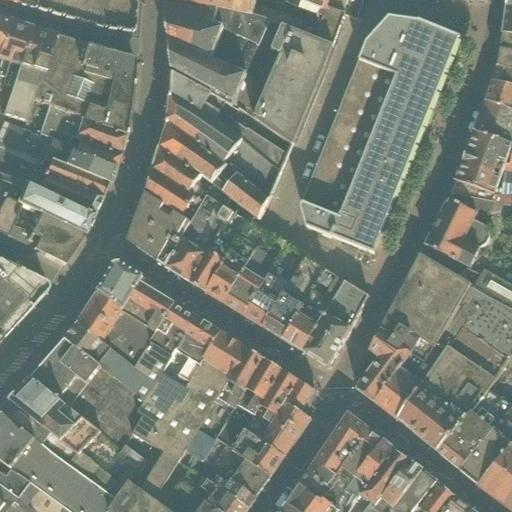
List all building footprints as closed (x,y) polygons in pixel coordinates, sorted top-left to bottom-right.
[(0,0),(33,11),(34,10),(37,0),(0,0)] [(134,36),(136,0),(37,0),(34,10),(104,31),(117,33),(117,34),(134,36)] [(167,0),(168,2),(212,10),(259,17),(284,28),(302,36),(302,35),(307,24),(279,12),(278,14),(263,8),(262,13),(255,11),(257,0),(167,0)] [(276,0),(326,21),(317,41),(316,43),(334,50),(346,17),(331,10),(334,0),(276,0)] [(334,0),(331,10),(346,17),(358,22),(365,0),(334,0)] [(511,0),(508,0),(508,5),(504,33),(504,32),(503,35),(504,35),(511,36),(511,0)] [(273,53),(284,28),(259,17),(212,10),(168,2),(167,18),(215,26),(224,30),(212,62),(270,86),(282,57),(273,53)] [(167,18),(170,44),(212,62),(224,30),(215,26),(167,18)] [(344,244),(375,256),(376,254),(375,254),(385,229),(396,200),(418,146),(425,128),(428,119),(432,110),(460,41),(461,42),(462,40),(458,38),(459,35),(461,31),(448,26),(421,22),(421,23),(420,24),(415,23),(391,20),(383,29),(368,45),(318,169),(304,205),(302,209),(303,211),(308,229),(312,231),(316,232),(324,235),(328,237),(332,239),(336,241),(340,242),(344,244)] [(0,115),(2,116),(2,117),(30,31),(8,23),(0,49),(0,115)] [(324,76),(325,71),(327,71),(334,50),(316,43),(317,41),(302,35),(302,36),(284,28),(273,53),(282,57),(270,86),(255,120),(262,124),(294,146),(312,104),(324,76)] [(2,117),(18,122),(21,123),(21,124),(24,126),(32,103),(54,38),(30,31),(2,117)] [(511,36),(504,35),(501,51),(511,51),(511,36)] [(78,68),(85,48),(54,38),(32,103),(125,138),(130,112),(133,85),(78,68)] [(173,74),(253,118),(255,120),(270,86),(212,62),(170,44),(171,62),(173,74)] [(133,85),(134,62),(85,48),(78,68),(133,85)] [(511,70),(511,51),(501,51),(498,68),(511,70)] [(511,70),(498,68),(493,83),(511,86),(511,70)] [(268,164),(281,177),(294,146),(253,118),(173,74),(173,77),(172,99),(223,129),(246,145),(250,148),(268,164)] [(511,111),(511,86),(493,83),(487,101),(511,111)] [(250,185),(270,203),(281,177),(268,164),(250,148),(246,145),(223,129),(172,99),(169,125),(191,140),(207,151),(226,165),(250,185)] [(511,124),(511,111),(487,101),(483,114),(511,124)] [(120,158),(125,138),(32,103),(24,126),(21,124),(19,129),(19,131),(67,150),(69,145),(79,147),(80,144),(120,158)] [(476,134),(506,146),(511,126),(511,124),(483,114),(476,134)] [(64,170),(71,151),(67,150),(19,131),(19,129),(4,124),(0,131),(0,151),(40,172),(42,167),(61,175),(63,169),(64,170)] [(203,178),(261,222),(269,205),(270,203),(250,185),(226,165),(207,151),(191,140),(169,125),(169,127),(162,150),(201,175),(204,177),(203,178)] [(475,134),(456,184),(495,197),(506,166),(511,148),(511,147),(506,146),(476,134),(475,134)] [(75,157),(114,172),(115,172),(115,171),(120,158),(80,144),(79,147),(69,145),(67,150),(71,151),(76,154),(75,157)] [(154,173),(190,196),(203,178),(204,177),(201,175),(162,150),(154,173)] [(0,177),(93,219),(102,201),(44,179),(43,179),(45,175),(40,172),(0,151),(0,177)] [(108,187),(114,172),(75,157),(76,154),(71,151),(64,170),(108,187)] [(511,167),(506,166),(495,197),(494,205),(511,207),(511,167)] [(44,179),(102,201),(108,187),(64,170),(63,169),(61,175),(42,167),(40,172),(45,175),(43,179),(44,179)] [(154,173),(147,196),(193,225),(204,206),(203,206),(189,197),(190,196),(154,173)] [(0,209),(5,202),(83,238),(93,219),(0,177),(0,209)] [(495,197),(456,184),(451,197),(494,205),(495,197)] [(193,225),(147,196),(139,218),(181,245),(193,225)] [(491,217),(511,219),(511,207),(494,205),(451,197),(450,201),(427,247),(467,267),(466,270),(480,277),(476,285),(473,284),(472,287),(475,289),(497,301),(511,308),(511,285),(484,271),(481,276),(471,270),(481,249),(487,245),(490,238),(490,232),(491,229),(482,225),(484,220),(477,216),(480,209),(490,214),(491,217)] [(181,245),(167,270),(190,284),(234,215),(208,199),(203,206),(204,206),(193,225),(181,245)] [(71,256),(83,238),(5,202),(0,209),(0,236),(25,249),(63,268),(71,256)] [(251,225),(241,219),(234,215),(190,284),(207,295),(239,244),(251,225)] [(134,231),(136,248),(167,270),(181,245),(139,218),(134,231)] [(268,235),(251,225),(239,244),(207,295),(225,306),(263,245),(262,244),(268,235)] [(288,248),(268,235),(262,244),(263,245),(225,306),(245,318),(277,267),(288,248)] [(306,259),(288,248),(277,267),(245,318),(264,330),(285,296),(306,259)] [(422,257),(382,330),(395,339),(402,328),(435,349),(472,287),(473,284),(422,257)] [(327,272),(306,259),(285,296),(264,330),(285,343),(327,272)] [(0,343),(46,292),(45,287),(0,263),(0,343)] [(116,267),(100,295),(125,312),(143,285),(146,281),(122,266),(116,267)] [(303,354),(346,284),(327,272),(285,343),(303,354)] [(370,298),(360,292),(346,284),(303,354),(330,371),(370,298)] [(177,306),(143,285),(125,312),(114,329),(146,354),(177,306)] [(435,349),(426,365),(435,370),(425,385),(399,422),(438,454),(465,424),(490,392),(511,359),(511,308),(497,301),(475,289),(472,287),(435,349)] [(125,312),(100,295),(81,325),(136,370),(146,354),(114,329),(125,312)] [(177,306),(146,354),(136,370),(157,385),(199,320),(177,306)] [(157,385),(146,405),(139,415),(144,418),(134,435),(153,448),(223,334),(220,333),(199,320),(157,385)] [(67,342),(146,405),(157,385),(136,370),(81,325),(67,342)] [(426,365),(435,349),(402,328),(395,339),(382,330),(370,352),(380,360),(357,390),(376,404),(400,371),(400,372),(412,357),(426,365)] [(188,454),(186,453),(249,351),(223,334),(153,448),(166,456),(180,465),(188,454)] [(146,405),(67,342),(32,382),(77,417),(122,452),(126,448),(134,435),(144,418),(139,415),(146,405)] [(188,454),(203,463),(218,441),(268,363),(249,351),(186,453),(188,454)] [(376,404),(399,422),(425,385),(435,370),(426,365),(412,357),(400,372),(400,371),(376,404)] [(235,452),(284,373),(268,363),(218,441),(235,452)] [(239,455),(273,479),(286,459),(264,443),(301,383),(284,373),(235,452),(239,455)] [(170,511),(157,502),(158,501),(144,491),(132,484),(148,463),(140,458),(126,448),(122,452),(77,417),(32,382),(11,402),(53,437),(81,457),(71,468),(119,502),(112,511),(170,511)] [(303,414),(316,393),(301,383),(264,443),(286,459),(312,421),(303,414)] [(499,426),(511,410),(511,407),(490,392),(465,424),(438,454),(461,472),(487,440),(499,426)] [(53,437),(11,402),(0,413),(0,414),(22,434),(26,434),(44,447),(57,457),(71,468),(81,457),(53,437)] [(511,410),(499,426),(487,440),(461,472),(479,487),(511,446),(511,410)] [(0,414),(0,461),(2,462),(33,485),(36,487),(41,491),(69,511),(112,511),(119,502),(71,468),(57,457),(44,447),(26,434),(22,434),(0,414)] [(371,432),(350,417),(336,437),(310,475),(329,490),(330,489),(334,492),(338,482),(336,480),(371,432)] [(356,479),(384,443),(371,432),(336,480),(338,482),(334,492),(330,489),(329,490),(310,475),(300,489),(325,505),(326,503),(336,510),(356,479)] [(203,463),(204,464),(221,474),(221,473),(224,469),(228,463),(235,452),(218,441),(203,463)] [(362,496),(396,452),(384,443),(356,479),(336,510),(339,511),(352,511),(359,501),(362,496)] [(511,446),(479,487),(497,500),(511,480),(511,446)] [(265,490),(273,479),(239,455),(235,452),(228,463),(265,490)] [(383,511),(377,508),(411,463),(396,452),(362,496),(359,501),(352,511),(383,511)] [(160,465),(158,469),(144,491),(158,501),(162,495),(180,465),(166,456),(160,465)] [(0,461),(0,485),(1,486),(7,491),(29,506),(41,491),(36,487),(33,485),(2,462),(0,461)] [(258,500),(265,490),(228,463),(224,469),(221,473),(258,500)] [(423,473),(411,463),(377,508),(383,511),(392,511),(394,510),(401,502),(423,473)] [(221,474),(222,475),(215,484),(250,511),(258,500),(221,473),(221,474)] [(419,511),(440,485),(423,473),(401,502),(394,510),(392,511),(419,511)] [(187,488),(191,481),(186,478),(182,484),(187,488)] [(511,480),(497,500),(511,511),(511,480)] [(202,490),(212,498),(207,503),(209,505),(210,504),(219,511),(249,511),(250,511),(215,484),(214,485),(208,481),(202,490)] [(207,503),(193,492),(187,488),(182,484),(175,494),(191,511),(219,511),(210,504),(209,505),(207,503)] [(69,511),(41,491),(29,506),(7,491),(1,486),(0,485),(0,511),(69,511)] [(447,511),(458,499),(440,485),(419,511),(447,511)] [(315,511),(339,511),(336,510),(326,503),(325,505),(300,489),(295,497),(315,511)] [(315,511),(295,497),(289,506),(296,511),(315,511)] [(447,511),(473,511),(458,499),(447,511)]
